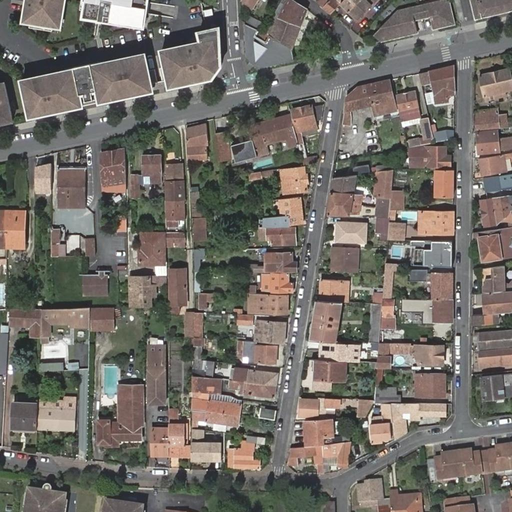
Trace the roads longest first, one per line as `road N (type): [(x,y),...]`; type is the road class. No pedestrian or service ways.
road 1 (residential): [(335,79),(276,481)]
road 2 (residential): [(462,50),(464,433)]
road 3 (residential): [(0,458),(276,481)]
road 4 (tertiary): [(0,150),(244,99)]
road 5 (residential): [(343,483),(418,441),(464,433)]
